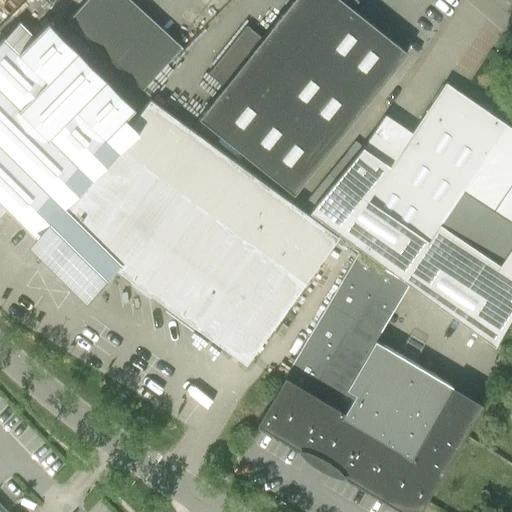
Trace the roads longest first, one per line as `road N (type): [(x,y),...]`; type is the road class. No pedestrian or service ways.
road 1 (unknown): [(0,238),(162,361),(192,393),(200,427),(181,484)]
road 2 (unclassified): [(229,511),(115,447),(0,348)]
